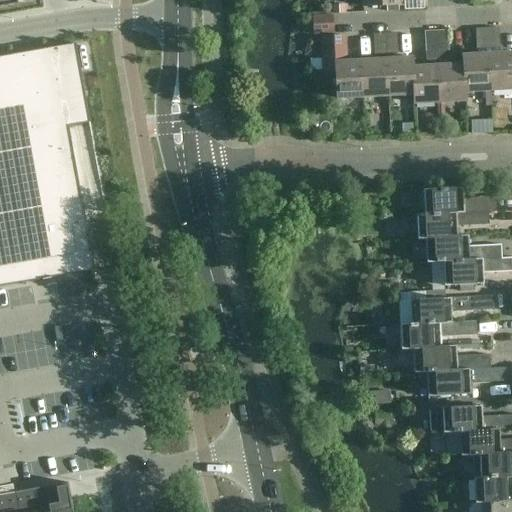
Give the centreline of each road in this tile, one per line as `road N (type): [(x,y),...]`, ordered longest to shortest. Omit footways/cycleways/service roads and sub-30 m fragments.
road 1 (unclassified): [(185,173),(273,161),(486,155),(511,164)]
road 2 (tertiary): [(257,453),(185,173)]
road 3 (residential): [(0,35),(123,16),(181,24)]
road 4 (unclassified): [(140,511),(138,477),(257,453)]
road 5 (tertiary): [(185,173),(181,24)]
